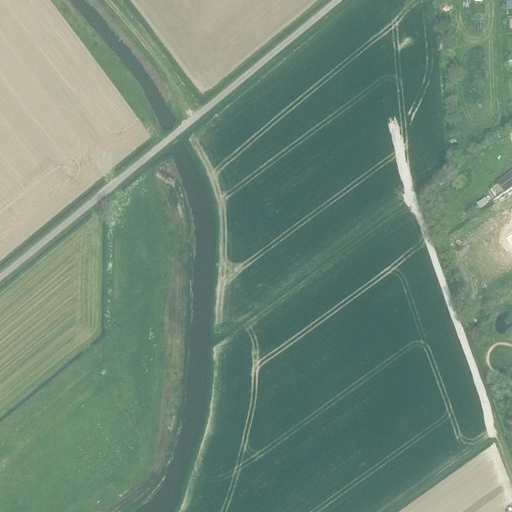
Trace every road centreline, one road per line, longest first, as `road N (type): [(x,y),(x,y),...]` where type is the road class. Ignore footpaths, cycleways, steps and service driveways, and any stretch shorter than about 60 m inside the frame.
road 1 (unclassified): [(0,277),(336,0)]
road 2 (track): [(194,118),(112,0)]
